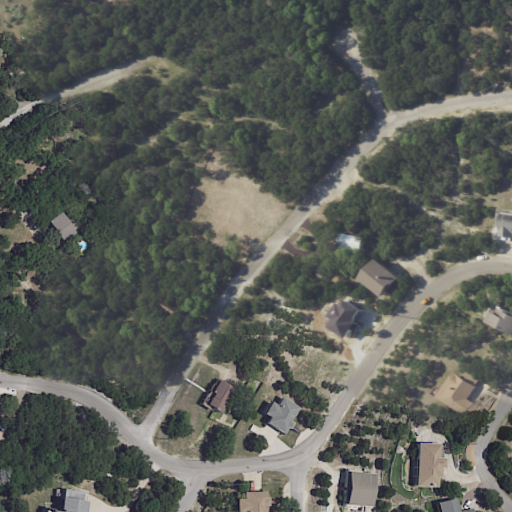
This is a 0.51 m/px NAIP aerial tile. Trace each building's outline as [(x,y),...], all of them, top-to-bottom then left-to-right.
[(74,225),(81,234),(68,244),(50,221),(63,211),(74,225)] [(501,236),(511,236),(511,214),(502,214),(501,236)] [(350,233),(371,237),(368,252),(347,248),(350,233)] [(388,261),(405,278),(387,296),(368,277),(386,259),(388,261)] [(322,265),(329,270),(325,276),(318,271),(322,265)] [(181,307),(177,314),(164,306),(168,299),(181,307)] [(511,330),(510,332),(506,330),(507,328),(495,321),(501,311),(500,310),(504,303),(510,307),(511,305),(511,330)] [(483,381),(480,386),(481,387),(473,399),(481,405),(474,417),(444,397),(456,379),(458,380),(463,372),(468,375),(471,371),(484,380),(483,381)] [(236,391),(222,413),(208,404),(214,394),(212,393),(220,380),(236,391)] [(293,426),(291,430),(289,428),(285,434),(267,423),(271,418),(265,414),(272,402),(278,406),(283,397),(301,408),(296,417),(295,416),(291,422),(295,424),(293,426)] [(417,443),(439,444),(439,458),(444,458),(444,468),(440,468),(439,478),(437,478),(436,488),(414,487),(416,443),(417,443)] [(363,508),(363,506),(360,506),(360,500),(349,500),(349,483),(362,483),(362,475),(377,475),(376,508),(363,508)] [(85,494),(84,502),(88,502),(86,511),(52,511),(53,511),(60,511),(62,498),(64,498),(66,490),(86,493),(85,494)] [(270,504),(270,507),(268,507),(268,511),(238,511),(238,500),(244,500),(244,493),(267,492),(267,498),(270,498),(270,504)] [(462,511),(471,510),(471,511),(439,511),(438,503),(456,499),(458,511),(462,511)]
